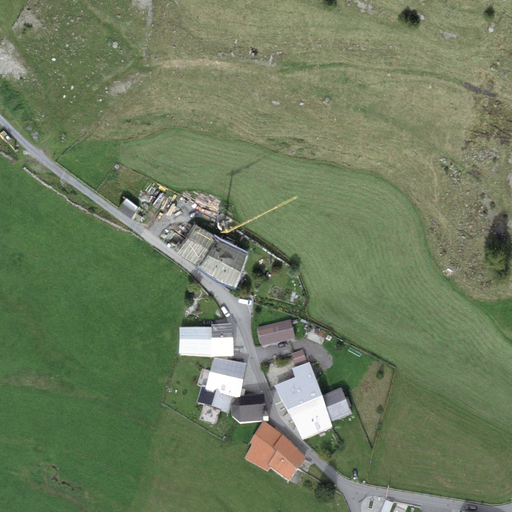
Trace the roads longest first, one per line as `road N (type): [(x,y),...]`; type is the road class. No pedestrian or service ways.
road 1 (residential): [(157,243),(233,307),(277,420),(348,489)]
road 2 (track): [(0,119),(157,243)]
road 3 (residential): [(501,511),(348,489)]
